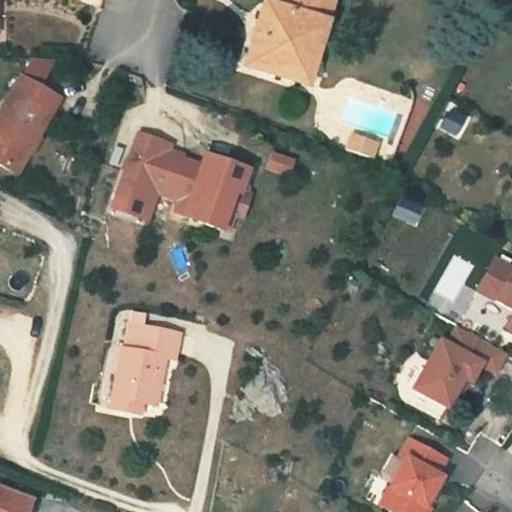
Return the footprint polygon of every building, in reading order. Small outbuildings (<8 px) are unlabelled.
[(256,9),(236,72),(281,86),(291,56),(306,60),(324,0),(269,0),(266,12),(256,9)] [(306,60),(291,56),(281,86),(296,91),(306,60)] [(14,84),(4,79),(0,86),(0,169),(14,177),(54,106),(33,95),(48,69),(23,68),(14,84)] [(343,135),(338,149),(369,160),(374,146),(343,135)] [(217,231),(230,193),(235,195),(235,194),(243,172),(201,158),(196,173),(186,170),(188,165),(176,161),(178,157),(165,152),(167,148),(135,137),(115,196),(149,207),(154,194),(164,198),(165,195),(176,198),(179,199),(187,202),(182,216),(181,218),(217,231)] [(289,163),(268,156),(264,169),(284,176),(289,163)] [(235,195),(230,193),(217,231),(224,233),(231,215),(239,218),(246,198),(235,194),(235,195)] [(149,207),(115,196),(110,210),(144,222),(149,207)] [(187,202),(179,199),(174,213),(182,216),(187,202)] [(511,272),(492,261),(474,291),(511,313),(502,328),(511,333),(511,272)] [(115,399),(155,407),(165,360),(176,363),(181,335),(129,325),(115,399)] [(466,384),(476,366),(491,375),(502,356),(453,328),(443,347),(436,344),(408,390),(444,410),(460,380),(466,384)] [(447,461),(412,439),(401,455),(407,459),(379,504),(392,511),(426,511),(428,510),(424,507),(441,480),(437,477),(447,461)] [(0,511),(26,511),(32,497),(0,485),(0,511)]
